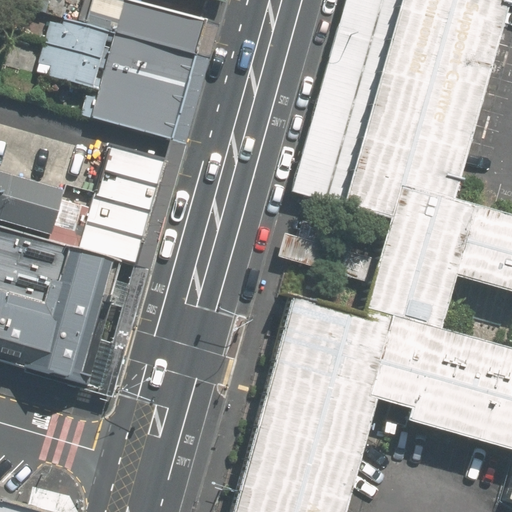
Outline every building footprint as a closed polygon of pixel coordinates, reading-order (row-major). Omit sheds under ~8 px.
[(114,34),(184,53),(194,18),(129,0),(85,0),(79,24),(114,34)] [(287,295),(225,511),(336,511),(369,398),(402,408),(398,420),(511,452),(511,511),(511,217),(445,199),(501,0),(343,0),(290,190),(385,217),(357,314),(287,295)] [(98,89),(114,34),(79,24),(59,18),(43,74),(98,89)] [(160,140),(184,53),(114,34),(98,89),(90,120),(160,140)] [(126,264),(157,154),(103,139),(72,249),(98,257),(126,264)] [(61,193),(0,176),(0,227),(47,241),(61,193)] [(72,249),(0,228),(0,358),(64,376),(98,257),(72,249)] [(0,511),(32,511),(0,503),(0,511)]
